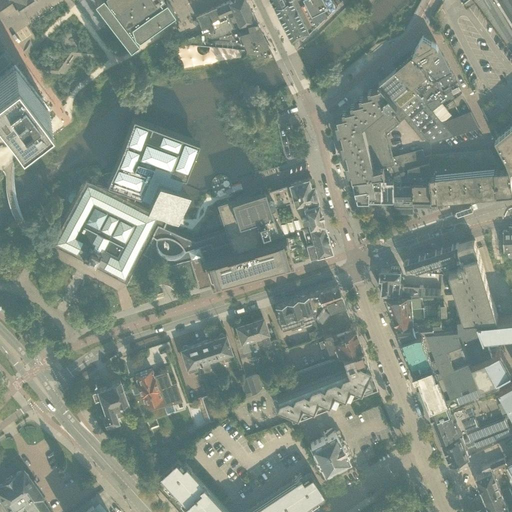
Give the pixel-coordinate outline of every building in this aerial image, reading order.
[(0,0),(0,4),(3,10),(15,2),(17,3),(21,0),(0,0)] [(111,23),(130,47),(138,41),(137,39),(141,36),(174,12),(166,0),(95,0),(94,1),(105,15),(111,23)] [(214,28),(206,32),(207,35),(216,31),(216,30),(220,29),(217,23),(229,18),(235,15),(234,13),(249,6),(248,5),(247,3),(247,2),(245,0),(230,0),(215,7),(219,16),(210,19),(214,28)] [(270,0),(276,12),(290,39),(298,35),(301,39),(305,35),(337,5),(333,0),(270,0)] [(511,0),(475,0),(505,41),(511,50),(511,0)] [(246,21),(255,19),(255,18),(249,6),(234,13),(235,15),(229,18),(217,23),(220,29),(216,30),(216,31),(207,35),(209,40),(222,34),(248,27),(246,21)] [(198,14),(196,15),(201,28),(203,33),(206,32),(214,28),(210,19),(219,16),(215,7),(206,11),(198,14)] [(206,32),(203,33),(200,34),(201,39),(205,38),(206,40),(208,41),(219,39),(224,39),(236,41),(242,38),(242,41),(250,37),(251,39),(262,34),(255,19),(246,21),(248,27),(222,34),(209,40),(207,35),(206,32)] [(185,39),(180,42),(180,43),(183,50),(196,44),(245,49),(251,49),(256,50),(265,51),(269,49),(270,49),(269,47),(266,40),(262,34),(251,39),(250,37),(242,41),(242,38),(236,41),(224,39),(219,39),(208,41),(206,40),(205,38),(201,39),(200,34),(194,37),(193,36),(185,39)] [(417,52),(414,54),(436,81),(441,78),(452,72),(437,44),(435,43),(429,40),(423,36),(419,42),(417,45),(415,48),(418,52),(417,52)] [(0,129),(10,121),(19,133),(37,119),(37,121),(40,122),(42,121),(42,119),(40,118),(39,118),(49,110),(15,65),(0,75),(0,71),(12,62),(4,52),(0,54),(0,129)] [(413,53),(396,68),(426,103),(450,91),(452,90),(449,83),(445,85),(441,78),(436,81),(414,54),(413,53)] [(396,68),(379,82),(406,113),(426,103),(396,68)] [(445,85),(449,83),(455,79),(452,72),(441,78),(445,85)] [(346,110),(338,116),(353,178),(354,179),(382,177),(382,174),(408,168),(413,167),(429,162),(428,155),(424,155),(423,151),(423,150),(420,150),(393,157),(390,142),(387,132),(404,118),(423,140),(425,138),(426,137),(406,113),(379,82),(372,88),(363,95),(354,103),(346,110)] [(452,90),(450,91),(453,95),(460,91),(458,87),(452,90)] [(450,91),(426,103),(432,110),(448,98),(451,98),(451,96),(453,95),(450,91)] [(406,113),(426,137),(431,143),(454,135),(443,122),(432,110),(426,103),(406,113)] [(465,113),(443,122),(454,135),(479,127),(471,111),(466,114),(465,113)] [(79,191),(70,192),(67,198),(71,205),(53,241),(124,278),(137,252),(143,255),(167,268),(190,261),(202,257),(203,261),(289,235),(289,233),(301,229),(323,222),(318,202),(316,202),(315,199),(317,199),(311,178),(289,184),(269,190),(268,185),(236,195),(235,196),(216,202),(225,230),(194,240),(164,228),(195,144),(198,136),(132,112),(107,181),(114,184),(112,191),(95,182),(86,178),(79,191)] [(511,123),(496,136),(507,158),(510,167),(509,167),(509,168),(510,168),(511,183),(511,177),(511,171),(511,170),(511,123)] [(491,149),(428,155),(429,162),(430,185),(431,185),(432,199),(438,198),(452,196),(453,196),(467,195),(468,195),(481,194),(483,193),(497,192),(496,188),(494,168),(500,168),(500,167),(499,165),(491,149)] [(413,182),(413,185),(413,198),(432,199),(431,185),(430,185),(429,162),(413,167),(413,180),(416,180),(416,182),(415,182),(413,182)] [(500,168),(494,168),(496,188),(497,192),(503,192),(507,191),(511,190),(511,183),(510,168),(509,168),(509,167),(505,168),(500,168)] [(413,198),(413,185),(397,185),(397,182),(402,181),(402,175),(393,177),(393,198),(394,198),(394,206),(413,206),(413,198)] [(389,177),(382,177),(354,179),(357,195),(358,195),(361,198),(391,198),(391,179),(389,179),(389,177)] [(233,186),(231,186),(233,192),(242,189),(241,186),(240,183),(233,186)] [(323,222),(302,229),(306,245),(309,257),(321,254),(332,251),(323,222)] [(511,230),(503,231),(504,251),(507,250),(510,259),(511,259),(511,230)] [(202,257),(190,261),(198,287),(210,284),(235,277),(245,275),(304,259),(296,232),(289,235),(203,261),(202,257)] [(449,269),(451,277),(461,308),(464,319),(497,316),(493,302),(486,276),(477,248),(475,241),(475,239),(458,243),(458,244),(458,255),(463,253),(463,254),(465,260),(463,261),(458,262),(459,266),(453,268),(449,269)] [(411,258),(403,261),(407,270),(428,272),(444,272),(443,270),(445,270),(449,268),(449,269),(453,268),(459,266),(458,262),(463,261),(465,260),(463,253),(458,255),(458,244),(458,243),(457,243),(411,258)] [(381,269),(380,278),(383,278),(382,292),(386,292),(385,297),(412,296),(423,296),(429,296),(429,291),(431,291),(423,290),(424,286),(400,285),(400,282),(401,282),(401,278),(400,278),(401,270),(399,270),(399,267),(391,267),(391,269),(383,269),(381,268),(381,269)] [(318,291),(315,292),(319,303),(326,301),(341,295),(338,286),(337,286),(336,285),(318,291)] [(315,308),(316,304),(319,303),(315,292),(308,295),(308,294),(297,298),(302,312),(315,308)] [(315,322),(314,326),(317,328),(329,313),(329,314),(334,308),(333,308),(345,303),(341,295),(326,301),(328,307),(324,308),(315,320),(315,322)] [(385,297),(387,298),(393,313),(391,314),(395,324),(397,324),(397,325),(424,322),(423,316),(428,316),(427,307),(412,308),(412,296),(385,297)] [(315,308),(302,312),(297,298),(274,305),(282,328),(293,325),(295,329),(315,322),(315,320),(315,308)] [(491,354),(440,374),(442,378),(444,384),(472,373),(476,384),(500,375),(504,386),(501,388),(511,407),(511,437),(501,443),(511,463),(511,313),(477,317),(491,354)] [(270,341),(270,338),(263,317),(250,321),(257,344),(263,342),(264,344),(265,343),(267,350),(272,348),(274,353),(280,350),(276,339),(270,341)] [(402,339),(418,380),(437,373),(437,375),(492,354),(491,350),(485,336),(484,336),(477,318),(457,320),(458,330),(434,332),(417,334),(402,339)] [(250,321),(237,326),(240,335),(242,343),(247,356),(247,357),(260,353),(260,352),(259,350),(257,344),(250,321)] [(397,325),(402,339),(417,334),(434,332),(433,327),(441,327),(441,321),(424,322),(397,325)] [(335,349),(338,357),(342,356),(342,357),(353,353),(363,349),(355,329),(332,337),(331,332),(323,335),(324,339),(319,341),(321,348),(326,346),(329,352),(335,349)] [(219,336),(211,339),(218,358),(219,363),(234,358),(232,353),(233,353),(232,350),(231,350),(226,335),(227,334),(226,333),(224,334),(222,333),(219,334),(219,336)] [(209,339),(195,344),(204,372),(208,370),(210,370),(208,366),(217,363),(215,359),(216,358),(218,358),(211,339),(210,339),(209,339)] [(204,372),(195,344),(188,346),(187,345),(183,346),(183,348),(180,349),(180,350),(181,349),(186,365),(185,366),(186,368),(187,368),(188,373),(198,370),(196,365),(200,364),(198,365),(200,373),(204,372)] [(277,399),(275,405),(289,411),(291,416),(362,388),(376,383),(365,355),(364,354),(363,349),(353,353),(342,357),(344,362),(344,363),(346,369),(296,388),(286,393),(276,396),(277,399)] [(141,392),(133,395),(139,413),(171,402),(170,398),(171,398),(170,396),(178,393),(179,395),(181,395),(176,382),(171,384),(167,372),(154,376),(153,374),(152,371),(151,368),(134,374),(138,383),(139,388),(141,392)] [(257,373),(246,376),(247,377),(251,391),(252,394),(261,387),(257,373)] [(498,387),(503,384),(500,376),(455,394),(455,393),(427,404),(433,418),(455,409),(453,405),(498,387)] [(251,391),(247,377),(240,379),(244,393),(251,391)] [(104,422),(106,422),(107,424),(118,420),(117,416),(130,411),(119,380),(111,383),(111,385),(98,390),(92,392),(95,401),(101,399),(106,414),(104,414),(104,416),(103,418),(104,422)] [(479,425),(474,413),(470,403),(455,409),(433,418),(441,440),(479,425)] [(444,444),(443,444),(450,464),(460,460),(469,457),(469,456),(466,449),(471,447),(473,446),(474,448),(483,444),(502,437),(503,437),(511,434),(505,417),(472,430),(466,432),(468,437),(464,438),(463,434),(462,434),(453,438),(454,441),(444,444)] [(325,435),(310,443),(324,470),(349,458),(347,453),(346,452),(344,447),(348,445),(345,438),(340,440),(338,436),(338,435),(335,430),(333,431),(325,435)] [(184,463),(182,465),(176,458),(157,475),(163,481),(162,483),(168,490),(169,488),(180,500),(179,501),(185,508),(186,507),(191,511),(292,511),(295,511),(309,503),(309,501),(316,497),(316,498),(324,493),(310,472),(303,477),(301,475),(295,479),(294,479),(245,511),(229,511),(185,463),(184,463)] [(504,458),(482,467),(484,472),(476,475),(485,496),(501,490),(500,489),(502,489),(497,478),(502,475),(499,467),(507,464),(504,458)] [(0,500),(0,511),(14,511),(22,507),(25,511),(49,511),(39,497),(41,496),(22,470),(14,475),(13,474),(12,475),(9,475),(5,478),(4,481),(2,482),(3,483),(0,485),(0,496),(2,499),(0,500)] [(511,511),(511,493),(509,486),(502,489),(500,489),(501,490),(485,496),(491,511),(511,511)]
